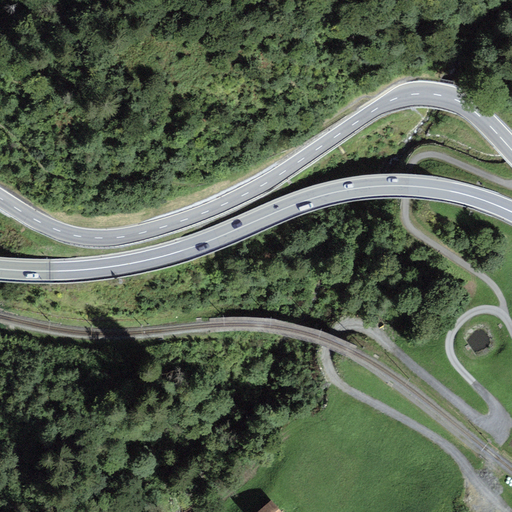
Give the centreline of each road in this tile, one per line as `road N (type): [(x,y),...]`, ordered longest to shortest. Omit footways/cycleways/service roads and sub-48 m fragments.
road 1 (tertiary): [(511,150),(468,105),(410,94),(365,113),(274,180),(133,235),(62,232),(0,197)]
road 2 (primary): [(0,269),(93,269),(162,257),(349,190),(434,189),(511,212)]
road 3 (track): [(511,186),(422,156),(405,203),(414,232),(492,282),(506,318)]
road 4 (track): [(483,467),(504,418),(451,361),(448,343),(471,311),(506,318)]
